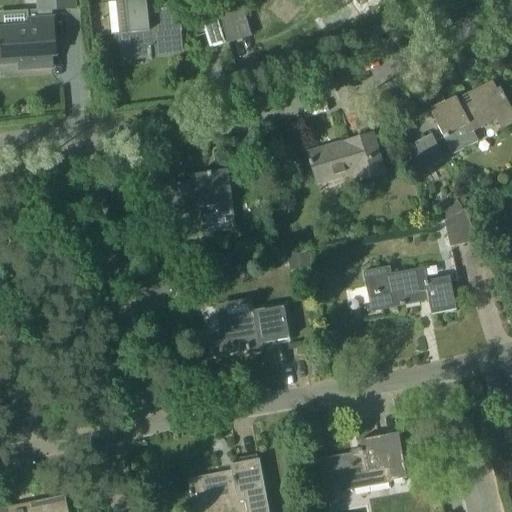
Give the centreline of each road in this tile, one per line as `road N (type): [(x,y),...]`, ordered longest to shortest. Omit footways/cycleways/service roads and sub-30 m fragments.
road 1 (residential): [(84,145),(198,140),(318,113),(511,1)]
road 2 (residential): [(152,438),(448,370)]
road 3 (residential): [(152,438),(84,145)]
road 4 (residential): [(476,511),(448,370)]
road 5 (residential): [(38,457),(0,327)]
